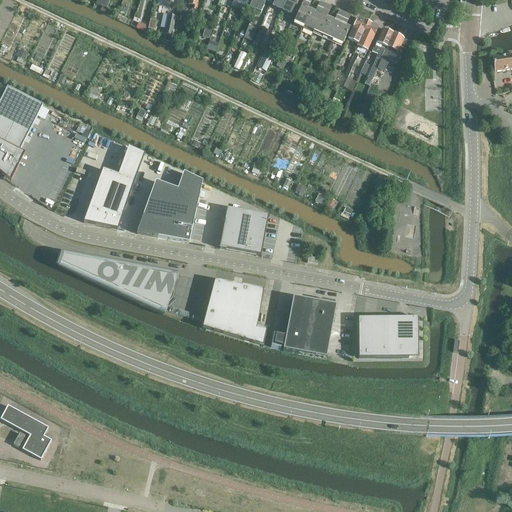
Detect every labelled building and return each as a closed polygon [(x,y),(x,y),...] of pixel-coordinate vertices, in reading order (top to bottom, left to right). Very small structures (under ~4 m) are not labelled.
[(109,0),(107,0),(97,0),(96,5),(105,8),(109,0)] [(253,0),(250,6),(256,9),(259,0),(253,0)] [(259,0),(256,9),(262,12),(265,3),(268,5),(270,1),(272,1),(272,0),(259,0)] [(286,0),(274,0),(271,7),(281,12),(286,0)] [(286,0),(281,12),(291,16),(295,7),(296,7),(298,0),(286,0)] [(304,0),(294,23),(304,28),(311,11),(307,9),(311,0),(304,0)] [(304,28),(313,32),(326,5),(320,2),(315,13),(311,11),(304,28)] [(313,32),(323,36),(331,20),(327,18),(331,7),(326,5),(313,32)] [(323,36),(333,41),(345,13),(339,11),(334,21),(331,20),(323,36)] [(345,13),(333,41),(342,45),(350,28),(346,26),(351,16),(345,13)] [(163,30),(163,35),(171,37),(175,18),(168,17),(166,31),(163,30)] [(358,45),(368,24),(357,19),(351,32),(351,33),(348,40),(358,45)] [(150,20),(148,30),(154,32),(156,21),(150,20)] [(136,29),(144,33),(144,32),(147,26),(138,23),(136,29)] [(368,24),(358,45),(368,49),(371,41),(372,42),(378,28),(368,24)] [(254,42),(260,45),(267,31),(261,28),(254,42)] [(372,53),(382,58),(386,49),(393,35),(388,33),(387,31),(385,30),(383,30),(382,30),(372,53)] [(234,41),(243,43),(245,36),(237,33),(234,41)] [(382,58),(380,62),(377,69),(382,71),(387,60),(388,60),(390,56),(398,60),(401,54),(398,53),(400,49),(404,40),(403,39),(402,38),(399,37),(397,37),(393,35),(386,49),(382,58)] [(270,51),(276,54),(281,42),(275,40),(270,51)] [(28,54),(21,50),(17,58),(18,58),(16,62),(21,64),(23,61),(24,61),(28,54)] [(240,71),(247,54),(241,52),(234,68),(240,71)] [(279,60),(288,64),(290,59),(282,54),(279,60)] [(511,70),(511,55),(492,58),(494,73),(511,70)] [(377,69),(380,62),(376,59),(368,77),(373,80),(377,69)] [(369,66),(364,65),(360,75),(364,76),(369,66)] [(41,70),(32,66),(30,70),(39,75),(41,70)] [(339,86),(352,92),(357,83),(344,77),(339,86)] [(101,91),(92,87),(90,92),(99,96),(101,91)] [(0,174),(11,184),(25,155),(19,153),(23,145),(26,139),(31,130),(36,121),(42,108),(7,90),(0,103),(0,174)] [(146,113),(140,110),(137,116),(143,119),(146,113)] [(156,120),(150,117),(147,124),(153,127),(156,120)] [(200,145),(194,141),(191,146),(198,150),(200,145)] [(221,151),(216,148),(213,154),(218,157),(221,151)] [(103,171),(83,224),(117,231),(144,157),(128,149),(115,176),(103,171)] [(155,183),(136,235),(189,244),(202,183),(183,175),(176,190),(155,183)] [(292,180),(287,178),(283,187),(287,189),(292,180)] [(306,189),(298,185),(295,192),(303,195),(306,189)] [(325,198),(319,195),(315,202),(322,206),(325,198)] [(336,202),(330,199),(326,208),(332,211),(336,202)] [(353,211),(346,208),(343,215),(341,214),(340,217),(348,221),(353,211)] [(220,243),(219,249),(261,257),(268,218),(226,210),(223,230),(220,243)] [(36,227),(34,231),(44,237),(46,232),(36,227)] [(46,232),(44,237),(54,242),(56,238),(54,237),(46,232)] [(56,238),(54,242),(65,246),(66,242),(63,241),(56,238)] [(77,250),(79,246),(72,244),(66,242),(65,246),(71,248),(77,250)] [(58,269),(161,315),(161,314),(164,305),(170,283),(172,277),(173,275),(62,254),(60,254),(56,267),(58,269)] [(177,276),(173,275),(172,277),(170,283),(164,305),(161,314),(161,315),(165,317),(165,316),(177,276)] [(203,327),(202,330),(205,331),(206,330),(260,346),(260,347),(263,348),(264,345),(269,346),(276,307),(260,304),(262,295),(263,295),(263,292),(260,291),(260,292),(235,287),(227,286),(225,285),(222,284),(222,285),(220,285),(218,285),(217,286),(215,287),(214,289),(214,290),(213,290),(212,290),(212,293),(213,293),(204,327),(203,327)] [(276,336),(274,346),(281,348),(282,348),(283,349),(282,352),(298,355),(326,360),(328,350),(333,323),(336,307),(334,307),(334,304),(321,301),(320,304),(293,299),(289,319),(287,330),(285,338),(281,337),(276,336)] [(358,359),(408,359),(418,359),(418,349),(418,319),(411,319),(403,319),(395,319),(363,320),(358,320),(358,359)] [(4,414),(0,420),(20,432),(30,437),(22,451),(26,453),(41,461),(43,458),(45,454),(51,442),(46,439),(44,438),(48,429),(42,425),(8,407),(4,414)] [(25,438),(19,435),(13,446),(19,449),(25,438)]
